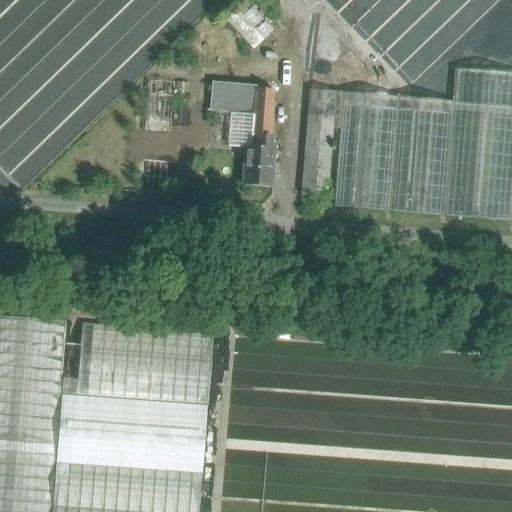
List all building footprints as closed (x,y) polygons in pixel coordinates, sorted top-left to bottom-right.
[(250,2),(228,22),(254,50),(276,30),(250,2)] [(406,88),(479,18),(351,19),(351,30),(406,88)] [(455,103),(336,93),(333,129),(340,129),(333,207),(510,222),(511,198),(511,74),(457,70),(455,103)] [(174,82),(148,80),(139,193),(165,195),(174,82)] [(188,83),(176,82),(173,122),(185,123),(188,83)] [(256,89),(212,86),(210,112),(230,114),(253,116),(256,89)] [(273,91),(256,89),(253,116),(253,122),(271,123),(273,91)] [(336,93),(309,91),(300,196),(327,198),(331,150),(334,150),(335,144),(331,143),(333,129),(336,93)] [(244,148),(250,148),(253,122),(253,116),(230,114),(227,146),(244,148)] [(271,123),(253,122),(250,148),(244,148),(242,186),(272,188),(275,145),(269,144),(271,123)] [(0,317),(60,322),(61,310),(0,305),(0,317)] [(0,511),(51,511),(61,379),(66,322),(60,322),(0,317),(0,511)] [(213,333),(81,323),(77,380),(76,396),(207,406),(213,333)] [(51,511),(66,511),(70,470),(71,463),(75,409),(76,396),(77,380),(61,379),(51,511)] [(206,418),(75,409),(71,463),(202,473),(206,418)] [(198,511),(201,480),(70,470),(66,511),(198,511)]
